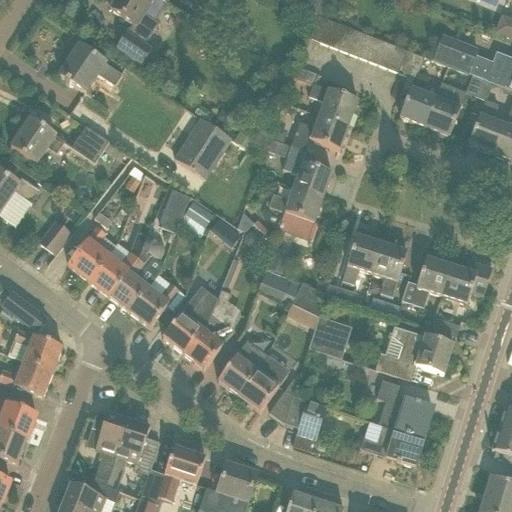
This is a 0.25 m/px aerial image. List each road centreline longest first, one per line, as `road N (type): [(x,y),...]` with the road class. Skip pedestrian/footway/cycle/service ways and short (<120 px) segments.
road 1 (residential): [(418,511),(241,453),(100,342)]
road 2 (tertiary): [(445,511),(511,304)]
road 3 (residential): [(33,511),(100,342)]
road 4 (residential): [(380,141),(395,94),(303,61)]
road 5 (residential): [(511,185),(380,141)]
road 6 (residential): [(100,342),(0,265)]
